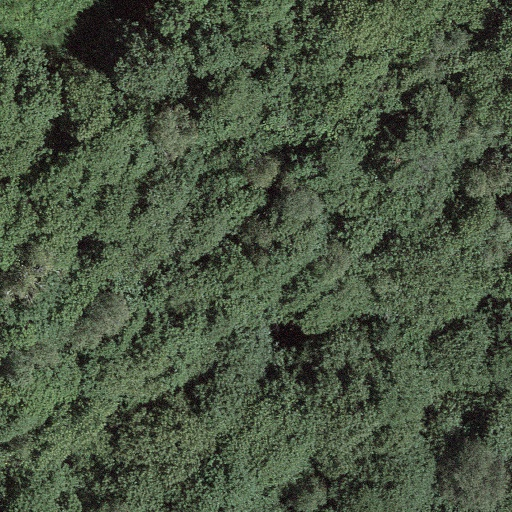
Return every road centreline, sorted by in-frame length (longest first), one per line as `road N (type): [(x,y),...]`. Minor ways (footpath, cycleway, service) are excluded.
road 1 (track): [(511,273),(406,277),(228,318),(140,355),(0,440)]
road 2 (track): [(249,511),(317,450),(419,380),(511,349)]
